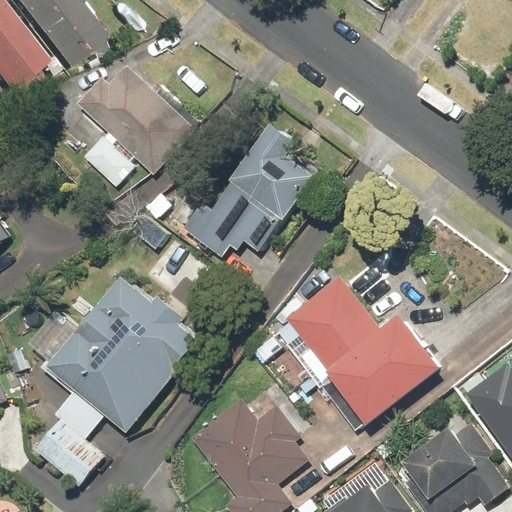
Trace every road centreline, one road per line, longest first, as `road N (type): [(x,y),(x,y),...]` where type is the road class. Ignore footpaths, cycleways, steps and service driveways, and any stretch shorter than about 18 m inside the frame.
road 1 (unknown): [(414,108),(183,420),(134,470),(70,511)]
road 2 (residential): [(511,182),(270,0)]
